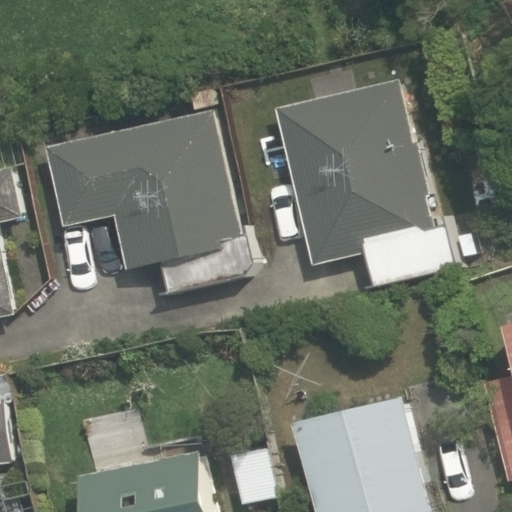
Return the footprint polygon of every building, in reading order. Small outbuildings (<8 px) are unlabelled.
[(406,76),(284,105),(323,264),(373,250),(382,285),(464,266),(455,224),(444,227),(436,195),(439,194),(426,139),(422,141),(406,76)] [(219,87),(197,91),(201,107),(222,103),(219,87)] [(250,224),(225,107),(53,144),(72,224),(123,213),(134,267),(163,261),(169,293),(255,275),(266,259),(256,223),(250,224)] [(19,163),(0,166),(0,318),(24,314),(7,220),(31,214),(19,163)] [(511,372),(491,378),(511,464),(511,372)] [(447,511),(419,389),(301,417),(323,511),(447,511)] [(12,397),(0,398),(0,461),(19,459),(12,397)] [(223,511),(209,447),(169,454),(166,441),(128,449),(130,464),(89,471),(97,511),(223,511)]
